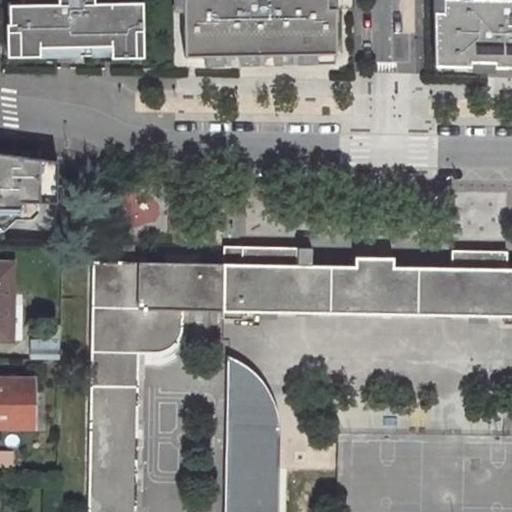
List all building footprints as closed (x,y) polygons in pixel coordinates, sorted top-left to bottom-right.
[(7,24),(7,56),(39,55),(39,46),(69,46),(70,55),(83,54),(92,54),(92,45),(111,45),(111,54),(112,57),(143,56),(142,2),(94,3),(93,0),(57,0),(58,3),(9,4),(10,24),(7,24)] [(325,0),(182,0),(183,57),(335,54),(334,9),(326,10),(325,0)] [(511,0),(434,0),(436,64),(469,65),(469,72),(493,73),(493,66),(511,66),(511,0)] [(92,54),(111,54),(111,45),(92,45),(92,54)] [(39,55),(70,55),(69,46),(39,46),(39,55)] [(0,199),(62,200),(61,156),(0,147),(0,199)] [(503,325),(511,325),(511,269),(506,270),(506,260),(506,253),(450,252),(450,268),(394,268),(394,259),(355,258),(355,267),(297,266),(297,249),(223,248),(223,265),(222,313),(222,319),(242,320),(242,312),(502,317),(503,325)] [(210,265),(92,262),(88,511),(134,511),(138,354),(150,356),(157,355),(168,351),(173,346),(178,340),(183,330),(184,322),(183,311),(209,312),(210,265)] [(12,305),(12,265),(0,265),(0,339),(12,339),(12,305)] [(222,313),(223,265),(210,265),(209,312),(222,313)] [(12,339),(22,339),(22,305),(12,305),(12,339)] [(247,366),(239,361),(237,468),(276,468),(282,434),(280,416),(277,405),(272,394),(264,381),(258,375),(247,366)] [(0,425),(34,427),(34,381),(0,380),(0,425)] [(236,511),(237,468),(225,467),(224,511),(236,511)] [(275,511),(276,468),(237,468),(236,511),(275,511)]
